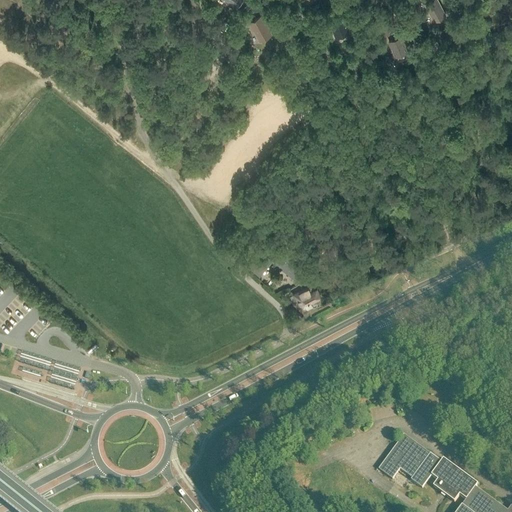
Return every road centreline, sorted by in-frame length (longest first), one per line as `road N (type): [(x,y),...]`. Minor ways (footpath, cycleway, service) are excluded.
road 1 (primary): [(464,270),(159,418)]
road 2 (track): [(454,246),(438,207),(355,85),(360,0)]
road 3 (primary): [(168,436),(383,318)]
road 4 (track): [(153,166),(56,86),(37,89),(0,131)]
road 5 (track): [(175,186),(153,166),(126,63),(128,0)]
road 6 (unclassified): [(287,335),(199,381),(133,380),(134,406)]
road 7 (unclassified): [(287,335),(286,317),(233,265),(175,186)]
road 8 (track): [(511,36),(411,91),(361,94)]
road 9 (unclassified): [(511,417),(383,318)]
